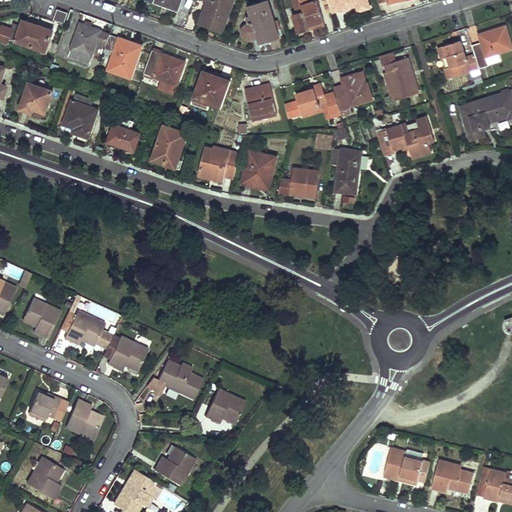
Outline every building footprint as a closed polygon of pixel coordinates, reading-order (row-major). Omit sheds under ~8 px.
[(181,0),(155,0),(155,2),(178,11),(181,0)] [(233,0),(202,0),(207,2),(205,8),(213,11),(212,14),(210,13),(206,23),(223,29),(233,0)] [(268,40),(279,36),(267,0),(256,4),(257,6),(254,7),(251,9),(250,11),(250,13),(251,17),(247,18),(249,23),(245,25),(243,27),(243,31),(243,35),(246,38),(250,39),(253,39),(266,35),(268,40)] [(309,0),(293,0),(296,7),(301,5),(303,11),(293,14),(300,32),(310,29),(307,23),(313,21),(314,24),(324,21),(317,0),(314,0),(310,1),(309,0)] [(367,0),(328,0),(332,12),(356,5),(358,11),(370,7),(367,0)] [(67,11),(58,7),(54,19),(63,23),(67,11)] [(213,11),(205,8),(199,23),(223,32),(223,29),(206,23),(210,13),(212,14),(213,11)] [(9,38),(45,51),(53,31),(25,21),(22,22),(20,26),(13,24),(11,29),(2,26),(0,31),(0,39),(7,42),(9,38)] [(313,21),(307,23),(310,29),(325,24),(324,21),(314,24),(313,21)] [(100,31),(81,25),(71,55),(90,62),(97,45),(105,48),(109,35),(100,32),(100,31)] [(481,42),(472,45),(474,54),(480,68),(487,66),(485,57),(511,49),(511,46),(505,26),(479,34),(481,42)] [(130,78),(140,49),(127,44),(129,41),(109,35),(105,48),(114,52),(108,70),(130,78)] [(460,41),(439,47),(442,59),(448,57),(451,66),(445,68),(449,78),(480,68),(474,54),(466,56),(460,41)] [(162,53),(152,50),(144,73),(177,85),(185,62),(177,58),(176,61),(162,55),(162,53)] [(418,93),(407,57),(394,61),(391,51),(380,55),(383,64),(385,64),(387,72),(396,100),(418,93)] [(229,81),(204,71),(194,97),(221,106),(229,81)] [(348,95),(336,98),(341,113),(341,114),(342,116),(351,112),(349,107),(372,99),(367,84),(366,84),(362,72),(342,78),(348,95)] [(387,72),(383,73),(392,101),(396,100),(387,72)] [(54,91),(30,83),(21,109),(31,112),(32,108),(46,113),(54,91)] [(269,84),(246,90),(253,120),(276,114),(269,84)] [(307,91),(296,95),(302,113),(321,107),(320,105),(326,102),(331,115),(341,113),(336,98),(335,93),(325,96),(322,85),(310,88),(310,90),(307,91)] [(511,91),(511,90),(490,96),(498,120),(508,117),(508,119),(511,118),(511,91)] [(72,100),(64,124),(79,129),(77,133),(88,137),(98,109),(91,107),(93,99),(76,93),(72,100)] [(490,96),(460,106),(470,140),(486,136),(483,128),(482,125),(489,123),(498,120),(490,96)] [(295,100),(285,103),(288,119),(300,115),(295,100)] [(327,118),(341,114),(341,113),(331,115),(326,102),(320,105),(321,107),(302,113),(303,117),(324,111),(327,118)] [(407,123),(377,132),(384,155),(395,152),(393,149),(402,146),(408,145),(408,147),(412,157),(432,151),(429,141),(435,140),(428,117),(417,120),(418,125),(409,127),(407,123)] [(141,133),(114,124),(109,140),(136,150),(141,133)] [(187,132),(164,124),(160,136),(183,144),(187,132)] [(344,128),(333,131),(332,143),(347,137),(344,128)] [(183,144),(160,136),(155,151),(178,159),(183,144)] [(234,178),(240,153),(213,146),(212,150),(206,148),(204,158),(202,159),(198,175),(210,178),(211,175),(223,178),(224,175),(234,178)] [(357,192),(362,151),(340,148),(340,150),(338,165),(335,190),(357,192)] [(276,157),(250,150),(242,182),(254,185),(256,179),(270,182),(276,157)] [(340,150),(331,150),(329,164),(338,165),(340,150)] [(178,159),(155,151),(152,159),(175,167),(178,159)] [(316,196),(319,171),(293,168),(292,180),(280,178),(279,193),(290,194),(290,193),(316,196)] [(0,313),(3,315),(15,289),(3,283),(5,280),(0,278),(0,313)] [(3,283),(15,289),(17,286),(5,280),(3,283)] [(24,317),(38,323),(36,326),(34,331),(47,337),(59,312),(48,306),(49,304),(33,297),(24,317)] [(91,315),(79,309),(77,313),(89,319),(91,315)] [(79,345),(81,341),(82,337),(96,344),(106,322),(91,315),(89,319),(77,313),(76,314),(69,311),(55,341),(62,344),(65,338),(79,345)] [(38,323),(24,317),(23,320),(36,326),(38,323)] [(110,359),(120,338),(114,335),(103,356),(110,359)] [(134,341),(121,335),(120,338),(133,344),(134,341)] [(81,341),(94,347),(96,344),(82,337),(81,341)] [(108,364),(122,371),(124,367),(125,364),(138,370),(148,348),(134,341),(133,344),(120,338),(110,359),(108,364)] [(182,364),(181,366),(180,368),(174,365),(168,363),(160,380),(160,381),(182,390),(180,393),(196,399),(204,379),(191,373),(193,368),(182,364)] [(124,367),(136,373),(138,370),(125,364),(124,367)] [(164,393),(166,387),(159,384),(160,381),(160,380),(155,378),(148,386),(164,393)] [(182,390),(160,381),(159,384),(166,387),(180,393),(182,390)] [(231,395),(219,389),(218,391),(230,397),(231,395)] [(221,423),(223,418),(224,416),(237,423),(246,402),(231,395),(230,397),(218,391),(206,416),(221,423)] [(29,415),(45,421),(46,418),(53,421),(61,401),(54,398),(53,400),(46,397),(38,394),(29,415)] [(68,404),(61,401),(53,421),(60,424),(68,404)] [(76,435),(92,442),(101,420),(88,414),(89,412),(92,407),(78,401),(66,428),(77,433),(76,435)] [(88,414),(101,420),(102,418),(89,412),(88,414)] [(28,417),(44,424),(45,421),(29,415),(28,417)] [(223,418),(236,424),(237,423),(224,416),(223,418)] [(70,455),(74,449),(65,444),(62,450),(70,455)] [(170,462),(178,448),(175,447),(167,460),(170,462)] [(404,473),(404,474),(418,477),(422,459),(404,455),(406,451),(390,447),(383,475),(399,479),(401,472),(404,473)] [(163,457),(156,470),(181,484),(187,472),(190,474),(198,460),(178,448),(170,462),(167,460),(163,457)] [(35,473),(28,485),(52,499),(60,486),(57,484),(54,482),(62,469),(42,457),(33,472),(35,473)] [(455,486),(455,488),(468,490),(473,470),(460,468),(460,465),(437,460),(431,488),(447,491),(448,485),(455,486)] [(500,500),(511,502),(511,477),(505,476),(506,472),(491,468),(489,473),(484,495),(484,496),(500,500)] [(57,484),(65,471),(62,469),(54,482),(57,484)] [(126,495),(139,473),(136,471),(123,493),(126,495)] [(476,493),(484,495),(489,473),(482,471),(476,493)] [(33,472),(26,483),(28,485),(35,473),(33,472)] [(187,472),(181,484),(183,485),(190,474),(187,472)] [(399,479),(416,483),(418,477),(404,474),(404,473),(401,472),(399,479)] [(123,493),(115,508),(121,511),(138,511),(142,507),(147,510),(153,499),(150,497),(149,496),(156,483),(139,473),(126,495),(123,493)] [(150,497),(158,484),(156,483),(149,496),(150,497)]
